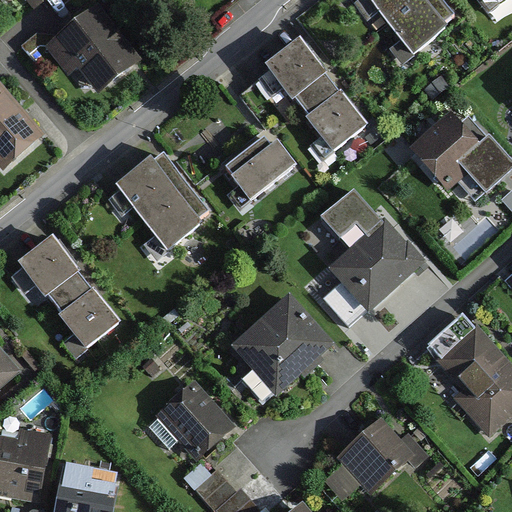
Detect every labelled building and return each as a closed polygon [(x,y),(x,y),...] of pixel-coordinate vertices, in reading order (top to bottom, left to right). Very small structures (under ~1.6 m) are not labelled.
[(389,27),(422,0),(364,0),(357,7),(371,24),(381,16),(389,27)] [(439,0),(422,0),(389,27),(400,40),(390,49),(405,68),(447,33),(443,27),(454,18),(439,0)] [(476,0),(474,2),(487,18),(509,0),(476,0)] [(94,100),(138,65),(94,9),(41,51),(64,80),(72,73),(94,100)] [(303,109),(332,85),(298,44),(264,71),(291,103),(295,100),(303,109)] [(332,85),(303,109),(310,119),(305,123),(332,156),(367,127),(332,85)] [(0,174),(0,175),(41,139),(0,92),(0,174)] [(483,159),(448,119),(407,155),(442,195),(483,159)] [(235,191),(227,197),(239,213),(294,171),(275,148),(269,153),(262,144),(222,175),(235,191)] [(141,224),(185,189),(162,160),(150,169),(147,165),(114,191),(119,196),(109,204),(123,221),(133,214),(141,224)] [(185,189),(141,224),(152,238),(142,246),(157,265),(200,230),(195,224),(206,215),(185,189)] [(420,265),(385,227),(335,272),(370,310),(420,265)] [(56,307),(84,286),(51,245),(14,274),(29,293),(39,285),(56,307)] [(84,286),(56,307),(76,332),(65,342),(78,359),(117,328),(84,286)] [(330,346),(292,303),(239,350),(280,395),(318,361),(316,358),(330,346)] [(454,400),(490,440),(511,420),(511,367),(474,327),(434,363),(462,393),(454,400)] [(0,387),(21,370),(0,344),(0,387)] [(194,390),(161,418),(197,459),(230,430),(194,390)] [(369,497),(414,458),(380,420),(335,460),(369,497)] [(0,434),(0,496),(42,503),(53,433),(21,428),(19,437),(0,434)] [(114,511),(119,482),(95,478),(97,466),(64,461),(55,511),(114,511)] [(219,469),(197,489),(216,511),(253,511),(255,510),(219,469)]
